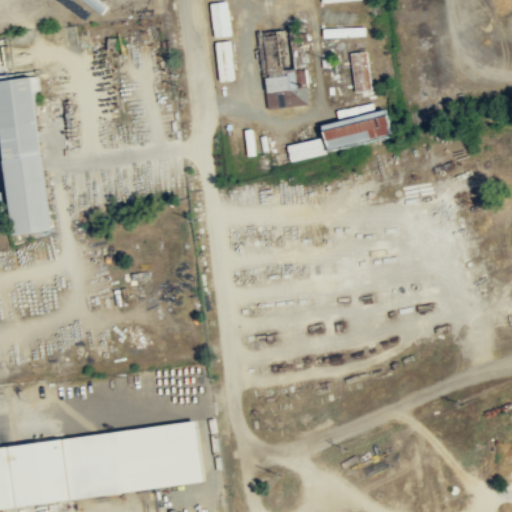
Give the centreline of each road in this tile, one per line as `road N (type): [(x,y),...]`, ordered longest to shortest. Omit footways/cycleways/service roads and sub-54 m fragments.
road 1 (residential): [(184,0),(237,414),(261,447)]
road 2 (residential): [(261,447),(290,453),(511,362)]
